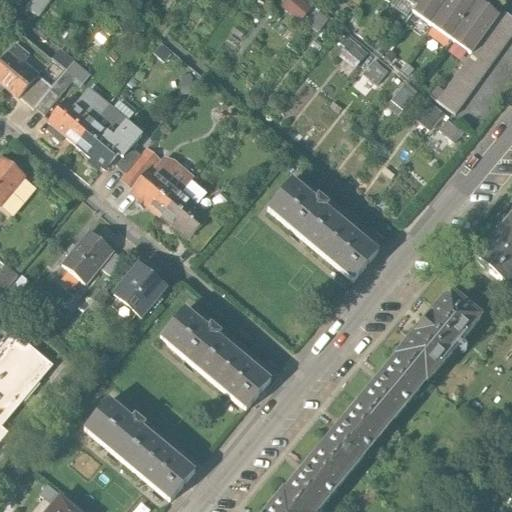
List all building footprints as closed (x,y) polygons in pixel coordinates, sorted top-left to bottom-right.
[(13,0),(38,17),(49,0),(13,0)] [(401,0),(415,9),(421,0),(401,0)] [(411,15),(431,29),(451,0),(421,0),(415,9),(411,15)] [(477,5),(470,0),(451,0),(431,29),(450,43),(477,5)] [(497,19),(477,5),(450,43),(470,57),(497,19)] [(511,20),(502,13),(497,19),(470,57),(437,104),(454,117),(511,37),(511,20)] [(22,37),(9,27),(0,39),(0,40),(12,49),(22,37)] [(109,39),(101,33),(96,41),(104,47),(109,39)] [(0,65),(0,85),(19,102),(41,77),(11,52),(0,65)] [(378,84),(384,68),(368,61),(362,77),(378,84)] [(63,74),(77,85),(85,75),(70,64),(63,74)] [(97,125),(67,101),(48,126),(77,149),(97,125)] [(111,107),(97,125),(77,149),(108,174),(114,166),(128,148),(119,141),(132,125),(111,107)] [(140,157),(128,148),(114,166),(126,175),(140,157)] [(146,150),(140,157),(126,175),(121,181),(137,194),(162,162),(146,150)] [(164,159),(162,162),(137,194),(132,200),(161,223),(193,183),(164,159)] [(2,160),(0,162),(0,213),(0,214),(28,181),(2,160)] [(208,194),(193,183),(161,223),(201,254),(222,228),(197,207),(208,194)] [(269,214),(313,251),(339,221),(294,183),(269,214)] [(511,219),(500,234),(511,243),(511,219)] [(381,256),(339,221),(313,251),(355,287),(381,256)] [(25,252),(0,230),(0,245),(17,261),(25,252)] [(116,257),(88,234),(61,267),(89,290),(116,257)] [(503,286),(511,275),(511,243),(500,234),(475,264),(503,286)] [(169,293),(137,268),(113,299),(144,324),(169,293)] [(390,359),(424,386),(483,314),(449,286),(390,359)] [(160,343),(204,380),(230,350),(185,313),(160,343)] [(54,370),(14,338),(0,355),(0,448),(10,437),(3,432),(54,370)] [(272,386),(230,350),(204,380),(246,416),(272,386)] [(424,386),(390,359),(349,408),(383,436),(424,386)] [(84,434),(128,472),(154,441),(109,404),(84,434)] [(383,436),(349,408),(314,452),(348,479),(383,436)] [(196,477),(154,441),(128,472),(170,507),(196,477)] [(320,511),(348,479),(314,452),(280,493),(302,511),(320,511)] [(40,499),(52,509),(60,500),(48,490),(40,499)] [(264,511),(302,511),(280,493),(264,511)] [(50,511),(73,511),(60,500),(52,509),(50,511)]
